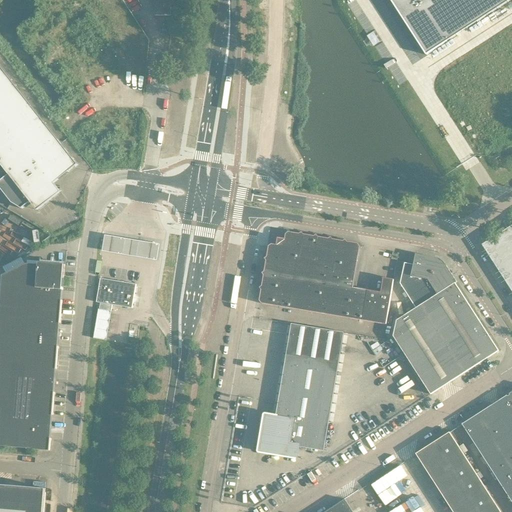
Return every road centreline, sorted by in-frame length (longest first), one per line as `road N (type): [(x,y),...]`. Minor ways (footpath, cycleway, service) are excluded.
road 1 (unclassified): [(100,195),(81,285),(65,476)]
road 2 (unclassified): [(204,511),(250,233)]
road 3 (unclassified): [(284,511),(511,367)]
road 4 (unclassified): [(269,198),(262,180),(277,0)]
road 5 (tertiary): [(456,234),(269,198)]
road 6 (tertiary): [(268,213),(449,246)]
road 7 (secondary): [(190,202),(175,294),(179,362)]
road 8 (secondary): [(179,362),(208,205)]
road 9 (secondary): [(179,362),(154,511)]
road 10 (secondary): [(210,189),(231,63),(227,45)]
road 11 (secondary): [(227,45),(193,187)]
